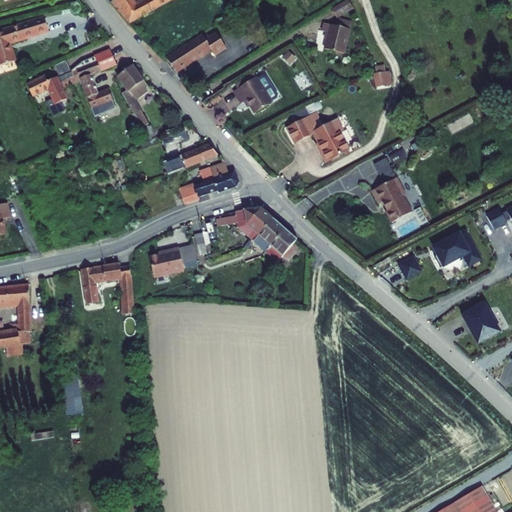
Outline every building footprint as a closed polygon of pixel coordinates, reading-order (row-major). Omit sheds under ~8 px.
[(144,0),(137,4),(135,0),(120,0),(132,20),(171,0),(144,0)] [(336,16),(354,10),(350,0),(347,0),(333,5),(336,16)] [(2,33),(0,33),(0,39),(3,47),(0,54),(0,55),(2,55),(6,65),(22,59),(18,47),(17,47),(14,42),(54,29),(49,15),(1,31),(2,33)] [(353,25),(325,20),(323,29),(331,31),(328,47),(349,51),(353,25)] [(173,53),(182,68),(218,48),(221,53),(233,47),(224,32),(213,38),(210,32),(173,53)] [(118,65),(112,50),(95,56),(97,61),(101,71),(118,65)] [(91,75),(101,71),(97,61),(94,63),(92,58),(84,62),(85,65),(78,68),(94,110),(114,103),(109,90),(98,94),(91,75)] [(152,89),(135,67),(117,76),(125,87),(120,89),(143,129),(150,125),(138,104),(150,94),(150,90),(152,89)] [(60,76),(63,85),(74,81),(71,72),(60,76)] [(46,75),(27,84),(32,96),(49,88),(56,104),(67,99),(57,77),(49,81),(46,75)] [(390,75),(379,76),(380,86),(390,85),(390,75)] [(273,101),(257,76),(234,90),(241,102),(247,98),(255,112),(273,101)] [(323,117),(320,111),(313,115),(321,131),(324,129),(319,119),(323,117)] [(340,121),(324,129),(321,131),(313,115),(291,127),(299,141),(317,132),(326,148),(324,149),(330,161),(351,149),(343,134),(346,132),(340,121)] [(187,130),(164,140),(167,147),(190,137),(187,130)] [(221,155),(210,143),(165,160),(170,174),(187,169),(221,155)] [(400,150),(389,156),(394,165),(405,159),(400,150)] [(373,165),(383,185),(394,179),(384,159),(373,165)] [(201,184),(179,191),(184,206),(199,201),(198,197),(217,190),(218,194),(237,188),(239,185),(236,176),(234,173),(227,175),(224,167),(199,176),(201,184)] [(403,197),(394,179),(383,185),(370,192),(377,205),(380,203),(384,212),(383,212),(389,224),(409,214),(401,198),(403,197)] [(10,203),(0,204),(0,236),(8,234),(5,218),(13,217),(10,203)] [(511,207),(509,209),(510,211),(503,214),(500,210),(487,217),(494,230),(511,220),(511,221),(511,207)] [(243,227),(255,237),(274,216),(265,209),(241,212),(241,216),(221,219),(223,227),(242,223),(243,227)] [(285,226),(274,216),(255,237),(267,247),(285,226)] [(414,218),(394,229),(398,237),(418,227),(414,218)] [(299,237),(285,226),(267,247),(279,258),(283,253),(289,258),(301,243),(297,239),(299,237)] [(482,260),(466,231),(452,238),(451,236),(444,240),(445,242),(436,247),(439,253),(437,254),(434,256),(440,268),(463,256),(469,267),(482,260)] [(194,234),(199,258),(209,256),(204,232),(194,234)] [(158,276),(188,270),(183,247),(168,250),(169,252),(154,255),(158,276)] [(400,268),(408,283),(423,275),(415,260),(400,268)] [(121,263),(84,269),(89,304),(101,302),(98,283),(123,278),(126,315),(136,314),(132,266),(122,268),(121,263)] [(32,329),(33,329),(30,286),(0,287),(0,346),(8,346),(27,342),(32,342),(32,329)] [(466,314),(482,343),(504,331),(489,302),(466,314)] [(27,342),(8,346),(10,357),(29,354),(27,342)] [(66,414),(84,414),(83,382),(65,383),(66,414)] [(495,511),(481,488),(441,511),(495,511)]
